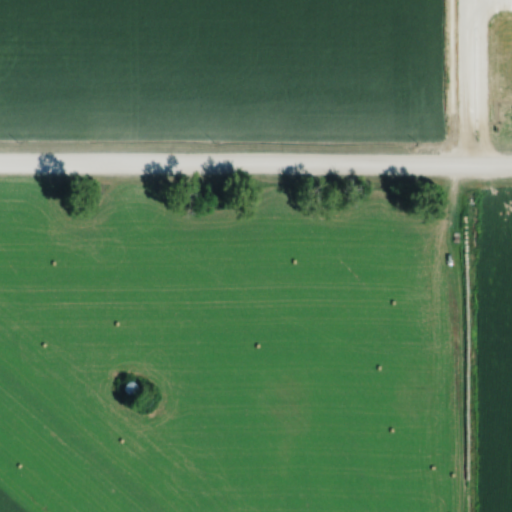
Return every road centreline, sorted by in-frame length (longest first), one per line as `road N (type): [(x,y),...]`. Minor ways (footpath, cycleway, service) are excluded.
road 1 (tertiary): [(484,168),(21,169)]
road 2 (residential): [(484,168),(484,0)]
road 3 (residential): [(464,0),(464,168)]
